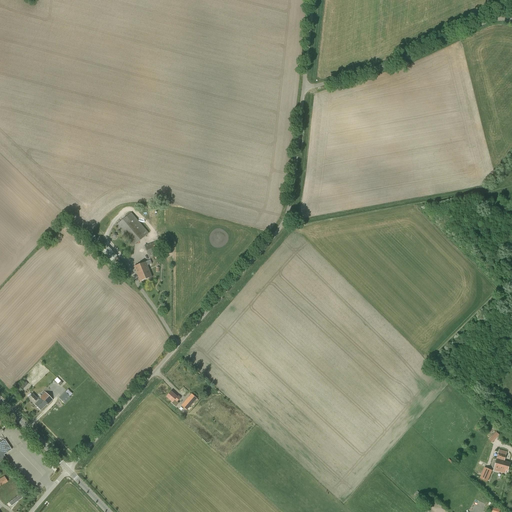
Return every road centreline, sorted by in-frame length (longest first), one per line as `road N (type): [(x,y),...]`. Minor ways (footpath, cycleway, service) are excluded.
road 1 (unclassified): [(68,469),(287,221),(305,83)]
road 2 (unclassified): [(511,21),(487,21),(305,83)]
